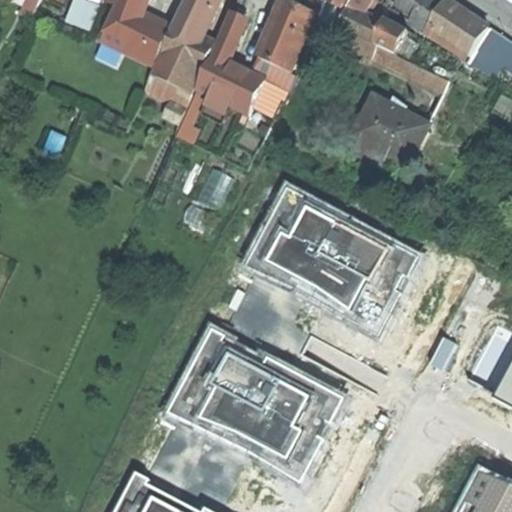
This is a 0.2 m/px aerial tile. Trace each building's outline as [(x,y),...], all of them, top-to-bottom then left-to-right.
[(32,20),(41,0),(30,0),(23,15),(32,20)] [(87,0),(73,0),(65,22),(91,35),(102,7),(87,0)] [(141,16),(149,0),(121,0),(119,7),(141,16)] [(190,0),(177,26),(201,38),(220,0),(219,0),(190,0)] [(306,11),(285,0),(279,14),(253,75),(267,82),(291,94),(298,77),(292,74),(318,17),(318,16),(306,11)] [(310,0),(306,11),(318,16),(318,17),(321,19),(329,0),(310,0)] [(352,1),(349,0),(329,0),(321,19),(321,21),(338,29),(352,1)] [(352,0),(352,1),(338,29),(343,31),(355,8),(367,14),(374,1),(377,2),(378,0),(352,0)] [(433,0),(401,0),(397,7),(414,18),(430,29),(445,7),(433,0)] [(448,2),(445,7),(430,29),(429,31),(471,59),(490,30),(448,2)] [(172,30),(141,16),(119,7),(104,41),(155,65),(172,30)] [(365,18),(367,14),(355,8),(343,31),(361,40),(375,47),(384,28),(365,18)] [(215,55),(216,56),(228,62),(247,21),(233,15),(215,55)] [(429,31),(430,29),(414,18),(410,25),(425,35),(428,30),(429,31)] [(334,38),(338,29),(321,21),(317,30),(334,38)] [(387,22),(384,28),(375,47),(396,57),(408,33),(387,22)] [(201,38),(177,26),(153,77),(193,97),(216,46),(201,38)] [(356,53),(361,40),(343,31),(338,29),(334,38),(333,41),(356,53)] [(511,44),(490,30),(471,59),(467,65),(495,79),(502,67),(511,73),(511,44)] [(450,85),(396,57),(375,47),(361,40),(356,53),(445,96),(450,85)] [(228,62),(216,56),(199,91),(250,116),(267,82),(253,75),(228,62)] [(194,98),(193,97),(153,77),(146,91),(173,104),(188,112),(194,98)] [(405,113),(376,98),(355,137),(363,141),(390,155),(410,166),(431,127),(405,113)] [(182,126),(188,112),(173,104),(166,118),(182,126)] [(383,169),(390,155),(363,141),(356,155),(383,169)] [(199,201),(221,212),(238,179),(216,168),(199,201)] [(419,251),(288,184),(247,264),(377,331),(419,251)] [(341,395),(211,328),(168,411),(298,478),(341,395)] [(431,362),(445,370),(458,346),(444,338),(431,362)] [(511,365),(496,396),(511,403),(511,365)] [(511,511),(511,480),(476,462),(449,511),(511,511)] [(148,477),(135,471),(114,511),(214,511),(206,508),(203,511),(146,482),(148,477)]
